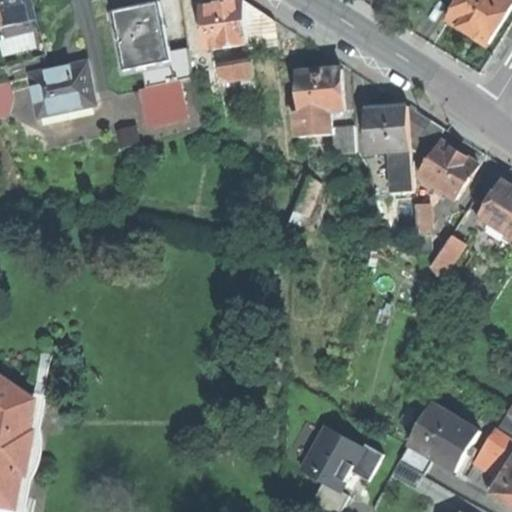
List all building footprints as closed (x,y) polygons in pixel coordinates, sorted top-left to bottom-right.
[(0,0),(0,26),(2,26),(30,20),(25,0),(0,0)] [(25,0),(30,20),(39,18),(34,0),(25,0)] [(168,0),(172,22),(186,20),(182,0),(168,0)] [(204,7),(211,48),(251,41),(244,0),(223,4),(204,7)] [(278,21),(244,0),(251,41),(252,51),(282,46),(278,21)] [(511,10),(511,0),(463,0),(450,21),(470,33),(490,46),(511,10)] [(166,2),(114,7),(120,67),(172,63),(166,2)] [(41,30),(39,18),(30,20),(2,26),(5,38),(41,30)] [(206,50),(192,52),(196,75),(210,73),(206,50)] [(69,67),(32,75),(42,117),(97,104),(88,62),(69,67)] [(226,83),(256,78),(253,62),(223,67),(225,75),(226,83)] [(322,71),(302,72),(306,112),(336,110),(348,109),(345,69),(322,71)] [(219,84),(226,83),(225,75),(217,76),(219,84)] [(7,80),(0,81),(0,114),(6,113),(11,100),(7,80)] [(414,146),(428,154),(446,128),(411,107),(414,146)] [(402,151),(414,150),(411,108),(389,109),(372,111),(375,153),(402,151)] [(337,126),(336,110),(306,112),(302,113),(304,136),(337,133),(337,126)] [(358,124),(337,126),(337,133),(339,152),(360,150),(358,124)] [(423,175),(460,198),(481,165),(461,153),(444,142),(423,175)] [(417,193),(414,150),(402,151),(405,194),(417,193)] [(295,207),(306,208),(306,172),(295,171),(295,207)] [(511,184),(509,183),(480,227),(490,233),(496,224),(511,234),(511,184)] [(419,206),(421,236),(436,235),(434,205),(419,206)] [(435,269),(447,277),(469,244),(457,236),(435,269)] [(36,398),(0,374),(0,511),(16,511),(23,474),(27,474),(34,432),(30,431),(36,398)] [(436,404),(413,446),(437,459),(447,464),(460,472),(466,462),(471,465),(481,447),(476,445),(484,430),(436,404)] [(511,413),(510,412),(496,433),(511,442),(511,413)] [(310,510),(313,511),(342,511),(353,494),(344,489),(355,470),(373,480),(388,453),(368,442),(366,446),(329,425),(305,469),(326,480),(310,510)] [(511,442),(496,433),(478,462),(499,475),(511,454),(511,442)] [(405,461),(424,472),(428,474),(437,459),(413,446),(405,461)] [(469,478),(489,491),(499,475),(478,462),(469,478)] [(511,466),(495,494),(511,504),(511,466)]
